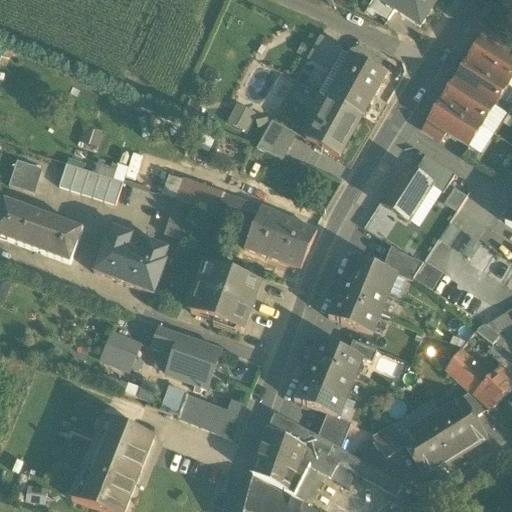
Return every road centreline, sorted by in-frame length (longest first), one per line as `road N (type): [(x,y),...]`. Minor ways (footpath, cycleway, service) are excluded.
road 1 (residential): [(439,63),(346,207),(242,457),(227,511)]
road 2 (unclassified): [(439,63),(279,0)]
road 3 (residential): [(410,511),(511,448)]
